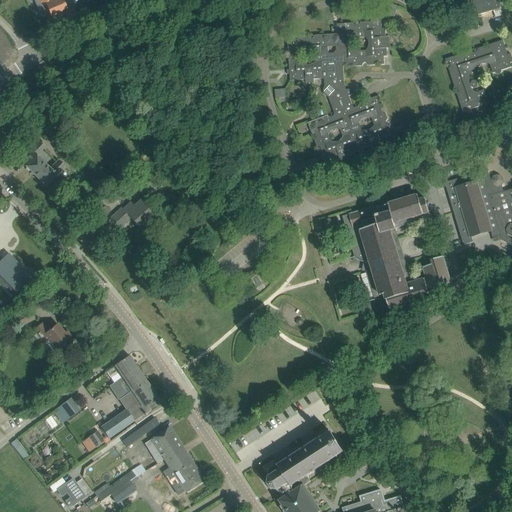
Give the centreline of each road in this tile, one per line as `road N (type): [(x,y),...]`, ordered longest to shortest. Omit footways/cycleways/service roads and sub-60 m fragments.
road 1 (residential): [(443,160),(429,174),(331,204),(302,192),(264,79),(266,44),(283,20),(337,0)]
road 2 (residential): [(351,394),(349,371),(511,271)]
road 3 (tertiary): [(141,341),(93,277),(0,183)]
road 4 (tertiary): [(258,511),(141,341)]
road 5 (residential): [(0,448),(141,341)]
road 6 (unclassified): [(37,58),(199,0)]
road 7 (residential): [(351,394),(417,511)]
road 8 (residential): [(443,160),(417,75),(433,44)]
